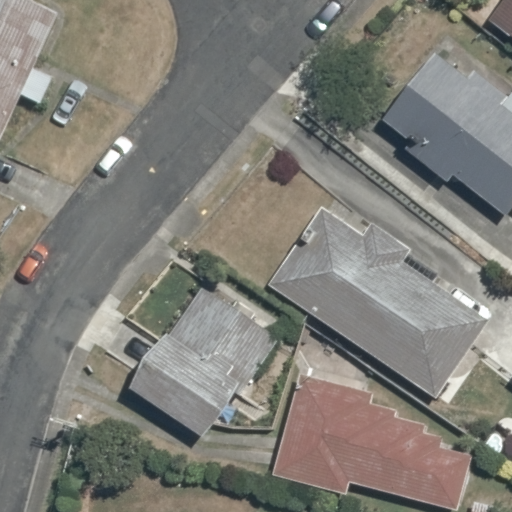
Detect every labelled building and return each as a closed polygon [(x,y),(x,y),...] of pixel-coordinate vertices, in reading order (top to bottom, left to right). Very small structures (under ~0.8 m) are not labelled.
[(0,0),(0,151),(2,153),(62,21),(13,0),(0,0)] [(511,6),(499,24),(511,34),(511,6)] [(463,180),(511,217),(511,113),(510,112),(511,108),(511,98),(485,77),(477,87),(445,62),(395,127),(419,146),(413,154),(457,188),(463,180)] [(331,213),(278,289),(443,402),(496,325),(409,266),(418,253),(379,226),(370,239),(331,213)] [(213,295),(142,393),(214,444),(284,346),(213,295)] [(450,441),(431,436),(433,429),(403,421),(405,414),(376,407),(379,398),(307,380),(282,478),(353,497),(356,486),(458,511),(465,511),(479,459),(447,451),(450,441)]
